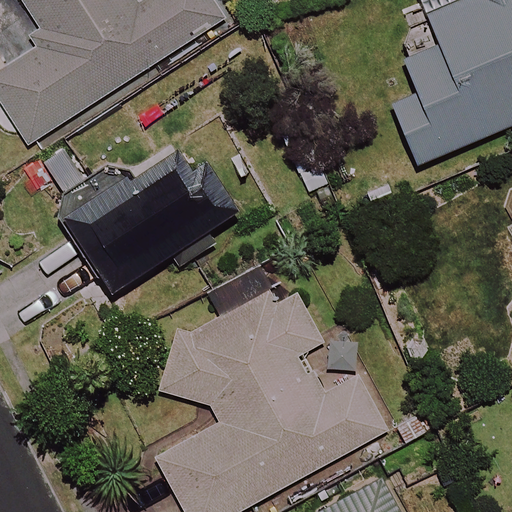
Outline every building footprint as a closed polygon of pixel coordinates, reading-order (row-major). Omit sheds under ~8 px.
[(137,0),(130,5),(127,0),(14,0),(42,44),(0,69),(0,106),(24,145),(230,17),(219,0),(137,0)] [(511,0),(463,0),(423,17),(436,48),(400,63),(414,98),(395,106),(419,163),(511,123),(511,0)] [(232,214),(188,147),(126,187),(110,164),(55,200),(114,291),(232,214)] [(287,283),(170,346),(162,391),(207,411),(153,448),(188,511),(234,511),(383,432),(354,378),(320,396),(298,356),(319,344),(287,283)] [(394,511),(378,481),(318,511),(394,511)]
